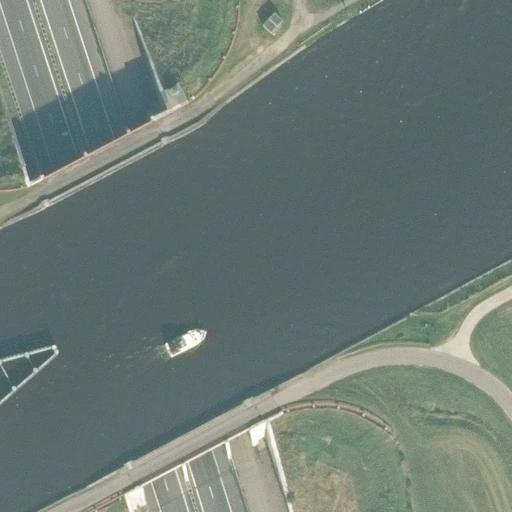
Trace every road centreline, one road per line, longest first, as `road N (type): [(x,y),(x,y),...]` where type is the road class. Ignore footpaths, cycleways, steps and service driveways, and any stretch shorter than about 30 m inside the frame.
road 1 (motorway): [(218,511),(53,0)]
road 2 (unclassified): [(259,511),(97,0)]
road 3 (motorway): [(11,0),(172,511)]
road 4 (unclassified): [(511,407),(480,377),(449,365),(378,360),(277,395),(62,511)]
